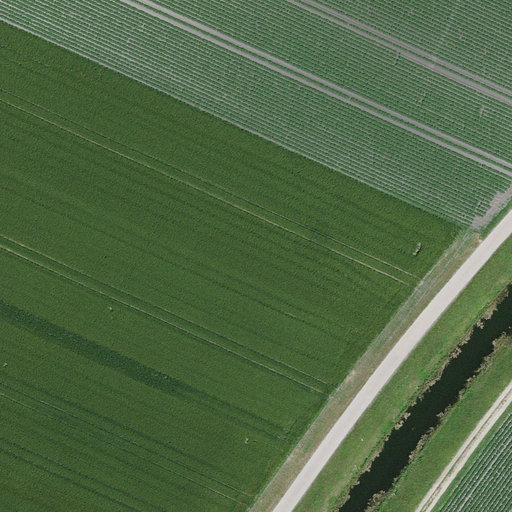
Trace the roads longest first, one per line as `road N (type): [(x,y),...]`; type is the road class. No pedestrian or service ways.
road 1 (track): [(511,221),(427,316),(286,511)]
road 2 (track): [(428,511),(511,394)]
